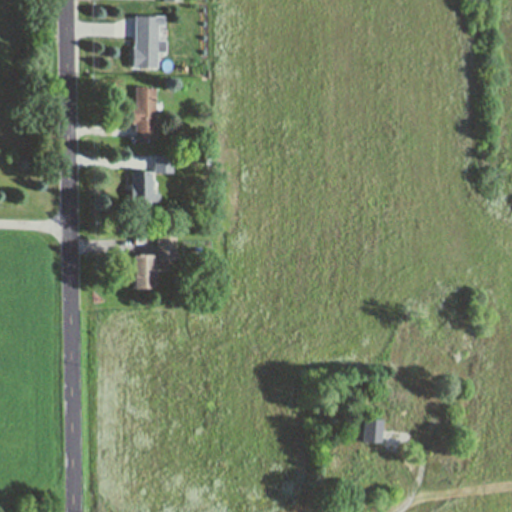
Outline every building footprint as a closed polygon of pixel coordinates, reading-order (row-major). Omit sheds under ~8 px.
[(133,46),(133,22),(134,15),(163,15),(163,24),(157,23),(157,27),(157,35),(157,40),(164,40),(165,51),(156,52),(156,68),(152,68),(135,68),(131,68),(131,46),(133,46)] [(155,109),(155,138),(135,138),(135,124),(132,124),(132,104),(135,104),(135,88),(155,88),(155,101),(155,109)] [(172,172),(155,173),(154,155),(172,155),(172,172)] [(158,193),(158,202),(149,202),(130,202),(130,172),(149,172),(149,193),(158,193)] [(157,260),(157,237),(176,236),(176,260),(157,260)] [(136,296),(135,289),(132,289),(132,276),(130,276),(129,269),(132,269),(131,256),(150,255),(151,288),(147,288),(147,295),(136,296)] [(423,420),(440,420),(441,442),(449,442),(449,409),(423,410),(423,420)] [(380,443),(361,442),(362,419),(381,420),(380,433),(380,443)] [(352,483),(378,484),(378,459),(353,458),(352,483)] [(454,480),(454,458),(440,458),(440,480),(454,480)]
